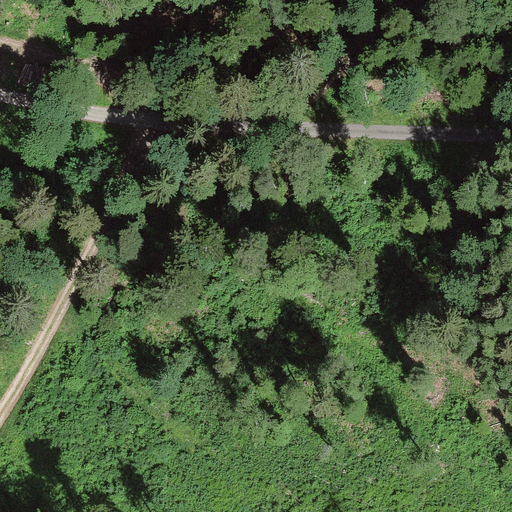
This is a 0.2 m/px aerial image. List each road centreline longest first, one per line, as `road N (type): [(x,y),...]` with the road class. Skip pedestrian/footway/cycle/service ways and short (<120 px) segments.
road 1 (unclassified): [(511,135),(143,124),(0,89)]
road 2 (track): [(0,418),(125,185),(143,124)]
road 3 (track): [(0,42),(103,68),(140,98),(143,124)]
